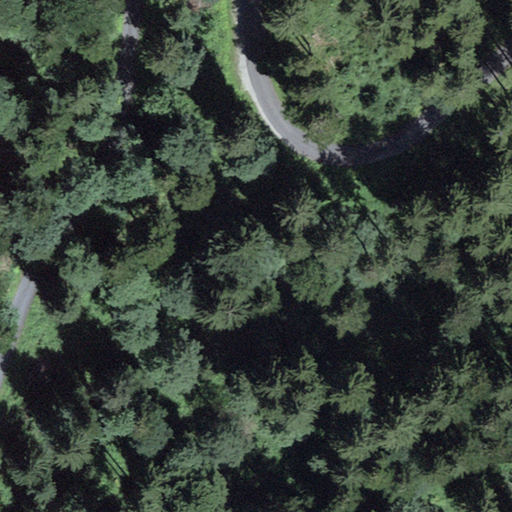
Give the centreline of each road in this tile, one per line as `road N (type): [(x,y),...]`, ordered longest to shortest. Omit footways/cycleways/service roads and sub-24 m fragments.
road 1 (unclassified): [(135,0),(116,154),(27,295),(0,378)]
road 2 (unclassified): [(511,49),(398,143),(358,156),(300,144),(270,111),(256,0)]
